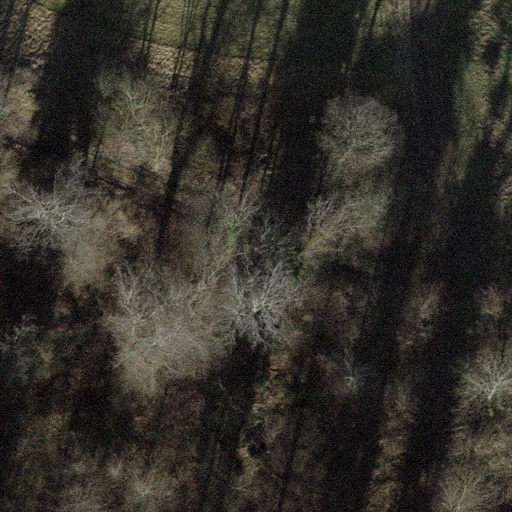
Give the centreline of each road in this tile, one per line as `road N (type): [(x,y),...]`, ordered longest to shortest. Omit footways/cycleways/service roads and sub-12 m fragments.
road 1 (track): [(485,304),(372,280),(0,118)]
road 2 (track): [(413,0),(425,134),(485,304)]
